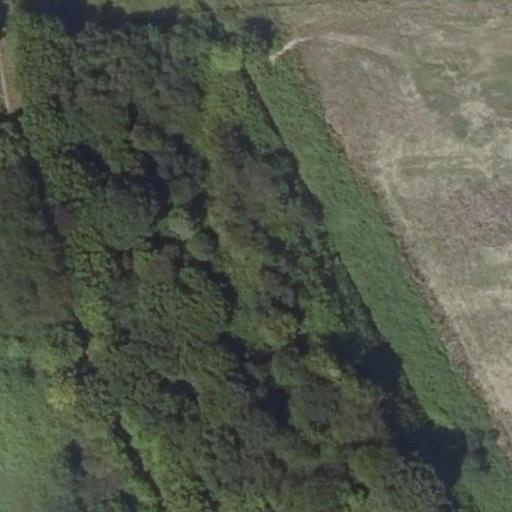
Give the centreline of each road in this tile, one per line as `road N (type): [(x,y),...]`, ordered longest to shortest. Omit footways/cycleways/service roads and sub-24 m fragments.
road 1 (track): [(68,245),(160,511)]
road 2 (track): [(68,245),(11,114),(0,51)]
